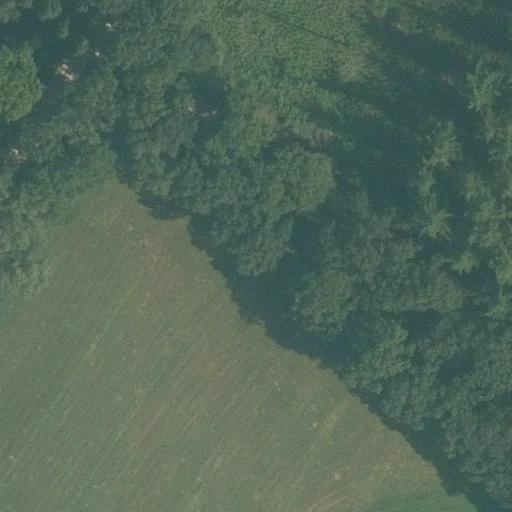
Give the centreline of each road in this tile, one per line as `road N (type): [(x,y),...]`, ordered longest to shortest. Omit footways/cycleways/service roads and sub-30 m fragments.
road 1 (track): [(107,19),(511,396)]
road 2 (track): [(107,19),(0,182)]
